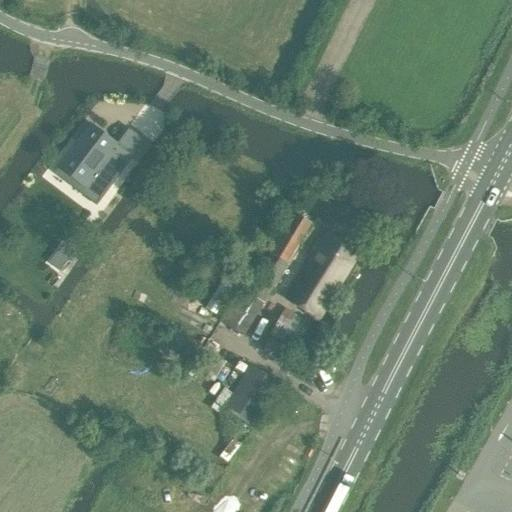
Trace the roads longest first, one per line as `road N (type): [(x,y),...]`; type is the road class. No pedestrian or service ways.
road 1 (unclassified): [(0,17),(150,61),(324,131),(501,165)]
road 2 (primary): [(323,511),(501,165)]
